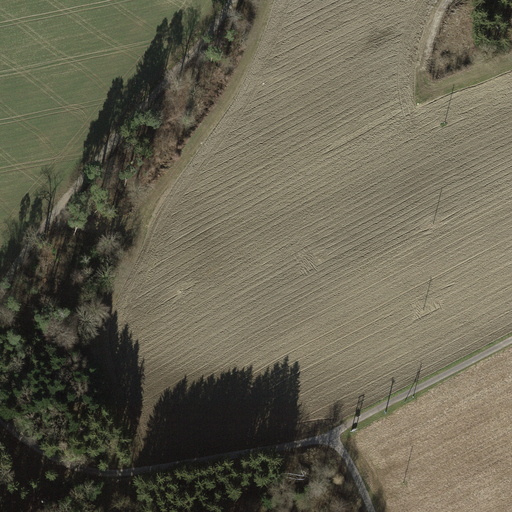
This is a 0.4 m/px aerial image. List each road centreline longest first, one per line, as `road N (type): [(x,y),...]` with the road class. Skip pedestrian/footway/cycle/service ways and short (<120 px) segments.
road 1 (track): [(372,511),(333,435),(239,452),(71,465),(0,418)]
road 2 (track): [(0,304),(114,139),(228,0)]
road 3 (track): [(333,435),(511,340)]
